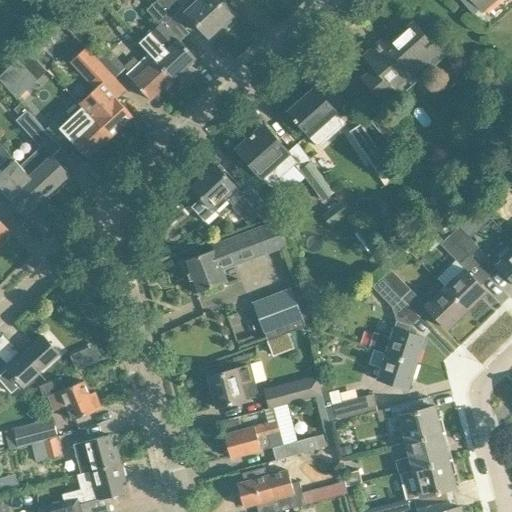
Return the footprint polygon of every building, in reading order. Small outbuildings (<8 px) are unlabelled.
[(188,0),(181,6),(208,36),(231,15),(216,0),(199,0),(196,4),(192,0),(188,0)] [(511,0),(474,0),(483,10),(493,0),(511,0)] [(150,53),(173,78),(195,57),(163,22),(140,43),(150,53)] [(121,23),(116,28),(124,37),(129,32),(121,23)] [(430,69),(448,54),(436,40),(431,44),(414,24),(384,50),(378,44),(375,47),(365,56),(365,55),(364,56),(375,68),(363,79),(383,101),(396,90),(391,85),(421,58),(430,69)] [(129,32),(124,37),(133,47),(139,42),(129,32)] [(92,35),(87,39),(94,46),(99,42),(92,35)] [(26,48),(0,75),(0,80),(18,100),(37,83),(26,72),(37,61),(26,48)] [(82,107),(109,137),(132,115),(116,98),(125,90),(86,48),(71,61),(100,92),(83,108),(82,107)] [(98,59),(114,77),(125,68),(108,50),(98,59)] [(150,53),(139,63),(127,74),(150,99),(173,78),(156,60),(150,53)] [(294,120),(296,122),(297,121),(309,135),(328,118),(334,125),(342,118),(315,89),(289,112),(295,118),(294,120)] [(28,109),(22,102),(14,108),(21,115),(27,110),(28,109)] [(109,137),(82,107),(61,126),(71,136),(89,155),(109,137)] [(27,110),(14,122),(42,152),(46,149),(52,156),(61,148),(27,110)] [(71,136),(61,126),(55,120),(46,128),(61,146),(71,136)] [(361,123),(349,131),(378,175),(390,167),(361,123)] [(251,138),(237,150),(270,187),(296,163),(287,153),(288,153),(264,126),(255,134),(253,133),(250,136),(251,138)] [(42,152),(23,170),(49,199),(60,188),(57,185),(69,174),(52,156),(46,149),(42,152)] [(12,159),(0,170),(0,186),(7,197),(23,216),(36,204),(39,208),(49,199),(23,170),(12,159)] [(310,161),(299,169),(322,200),(332,192),(310,161)] [(191,207),(204,221),(228,200),(234,206),(242,198),(263,222),(277,216),(243,176),(234,184),(215,164),(205,173),(202,169),(204,168),(188,182),(201,197),(191,207)] [(438,190),(420,200),(437,232),(455,222),(438,190)] [(339,201),(322,213),(331,225),(348,213),(339,201)] [(459,226),(449,235),(469,256),(479,247),(470,238),(490,218),(480,208),(460,228),(459,226)] [(0,237),(8,230),(0,221),(0,237)] [(183,261),(195,293),(226,281),(222,270),(287,245),(278,221),(212,245),(214,250),(183,261)] [(449,235),(440,243),(461,264),(469,256),(449,235)] [(511,280),(511,241),(508,237),(488,256),(511,280)] [(464,268),(445,287),(467,310),(486,291),(464,268)] [(381,279),(401,299),(409,291),(389,271),(381,279)] [(393,307),(401,299),(381,279),(373,287),(393,307)] [(425,306),(447,329),(467,310),(445,287),(425,306)] [(292,288),(254,303),(268,339),(313,322),(300,289),(293,291),(292,288)] [(396,321),(391,337),(374,331),(369,348),(386,353),(416,363),(422,345),(425,337),(408,332),(410,325),(396,321)] [(23,386),(59,354),(43,336),(7,369),(23,386)] [(97,343),(71,354),(77,369),(103,358),(97,343)] [(416,363),(386,353),(381,367),(374,365),(370,377),(408,389),(411,380),(416,363)] [(217,405),(217,407),(259,395),(249,359),(233,364),(235,369),(209,376),(213,391),(208,393),(212,407),(217,405)] [(319,376),(265,389),(270,409),(322,396),(319,376)] [(72,420),(101,408),(94,392),(89,394),(83,381),(64,389),(60,378),(39,386),(44,397),(47,396),(53,410),(66,405),(72,420)] [(355,385),(331,392),(338,418),(378,407),(374,393),(359,397),(355,385)] [(426,408),(423,398),(390,407),(393,416),(388,418),(392,432),(403,428),(407,442),(441,433),(434,406),(426,408)] [(318,405),(330,444),(338,442),(325,402),(318,405)] [(32,443),(56,437),(57,437),(53,419),(14,429),(18,447),(32,443)] [(271,443),(270,438),(281,435),(277,420),(224,435),(230,458),(261,450),(269,448),(271,443)] [(407,442),(411,456),(395,460),(399,473),(448,460),(441,433),(407,442)] [(73,444),(81,473),(120,463),(116,446),(112,447),(109,435),(73,444)] [(32,443),(37,462),(61,455),(56,437),(32,443)] [(315,437),(273,447),(276,460),(318,450),(315,437)] [(351,444),(339,447),(341,455),(353,452),(351,444)] [(448,460),(399,473),(406,499),(391,503),(393,511),(397,511),(416,507),(449,499),(446,490),(456,488),(448,460)] [(125,480),(120,463),(74,475),(78,490),(60,495),(61,502),(36,508),(36,511),(81,511),(79,504),(97,500),(124,493),(121,481),(125,480)] [(277,498),(281,511),(305,505),(320,502),(317,491),(303,495),(299,482),(292,484),(288,471),(268,476),(265,467),(242,473),(244,482),(237,484),(243,507),(277,498)] [(343,474),(346,486),(363,482),(360,469),(343,474)] [(461,511),(460,506),(451,509),(449,499),(416,507),(417,511),(461,511)]
